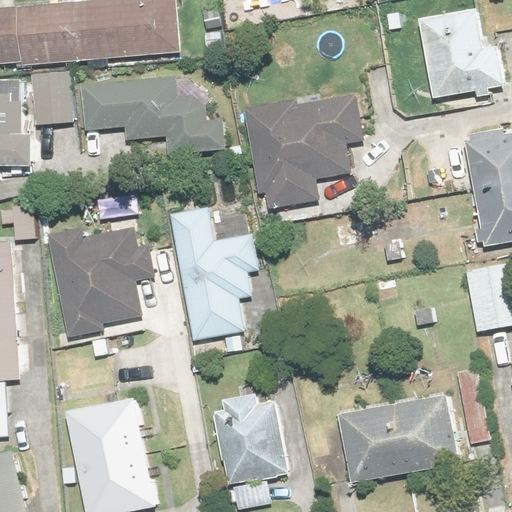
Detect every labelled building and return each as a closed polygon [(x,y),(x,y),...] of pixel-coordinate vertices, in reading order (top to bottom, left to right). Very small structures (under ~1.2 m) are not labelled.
[(124,0),(80,0),(81,7),(124,9),(124,0)] [(442,0),(351,0),(354,13),(442,0)] [(152,15),(0,27),(0,85),(157,72),(152,15)] [(457,29),(393,37),(403,120),(467,111),(480,109),(474,69),(462,71),(457,29)] [(49,94),(7,95),(9,145),(50,144),(49,94)] [(63,152),(90,150),(90,171),(126,170),(126,148),(142,147),(145,177),(188,173),(182,118),(178,118),(177,101),(61,108),(63,152)] [(330,200),(325,159),(337,157),(331,118),(269,127),(268,122),(221,129),(234,232),(282,226),(281,220),(294,220),(293,204),(330,200)] [(0,182),(11,182),(13,153),(2,143),(3,124),(0,123),(0,182)] [(511,144),(437,153),(451,274),(511,267),(511,144)] [(424,155),(372,161),(378,225),(431,220),(424,155)] [(375,244),(371,222),(336,229),(341,250),(375,244)] [(217,352),(213,316),(235,314),(229,256),(189,260),(185,232),(148,237),(167,365),(204,359),(203,353),(217,352)] [(118,336),(114,300),(129,298),(129,284),(132,268),(119,258),(109,258),(108,250),(63,256),(61,246),(22,251),(38,358),(77,352),(76,341),(118,336)] [(390,275),(387,253),(365,255),(367,277),(390,275)] [(398,282),(377,285),(381,308),(401,304),(398,282)] [(489,283),(439,289),(446,355),(496,350),(489,283)] [(511,473),(511,404),(488,407),(497,476),(511,473)] [(260,411),(192,421),(204,500),(272,489),(260,411)] [(131,511),(113,419),(43,433),(58,511),(131,511)] [(424,423),(318,439),(329,509),(416,495),(420,486),(433,484),(424,423)]
